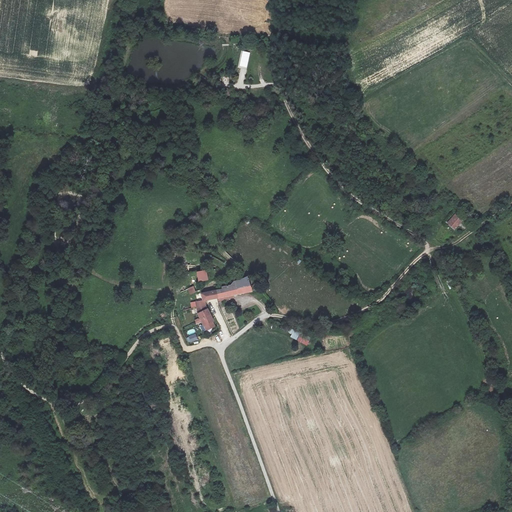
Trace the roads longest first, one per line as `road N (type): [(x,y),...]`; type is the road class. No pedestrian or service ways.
road 1 (track): [(511,203),(420,256),(365,309),(321,324),(268,315)]
road 2 (track): [(432,248),(355,198),(317,157),(293,120),(268,34)]
road 3 (unclassified): [(279,511),(221,353),(268,315)]
road 4 (track): [(358,97),(469,38),(511,84)]
road 5 (track): [(80,402),(158,327),(176,328),(187,348),(222,348)]
